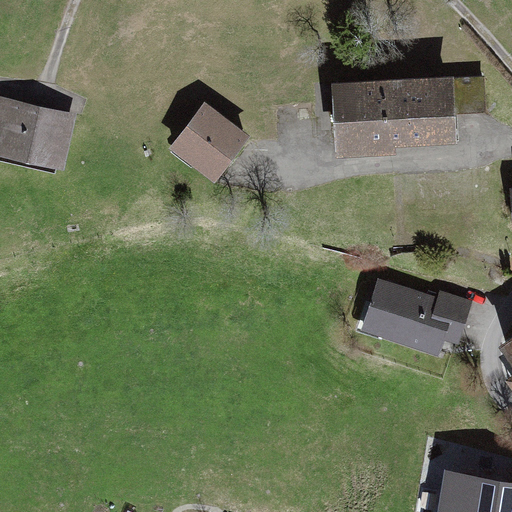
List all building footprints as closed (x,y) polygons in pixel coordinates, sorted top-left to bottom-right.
[(448,80),(449,109),(484,108),(483,78),(448,80)] [(449,109),(448,80),(338,86),(341,146),(451,139),(449,109)] [(0,142),(0,144),(59,158),(68,115),(9,102),(0,99),(0,121),(5,122),(0,142)] [(175,146),(213,175),(244,134),(206,106),(175,146)] [(439,299),(379,279),(366,320),(385,326),(383,332),(437,350),(439,344),(446,322),(461,327),(470,301),(442,292),(439,299)] [(511,511),(511,483),(451,473),(444,511),(511,511)]
